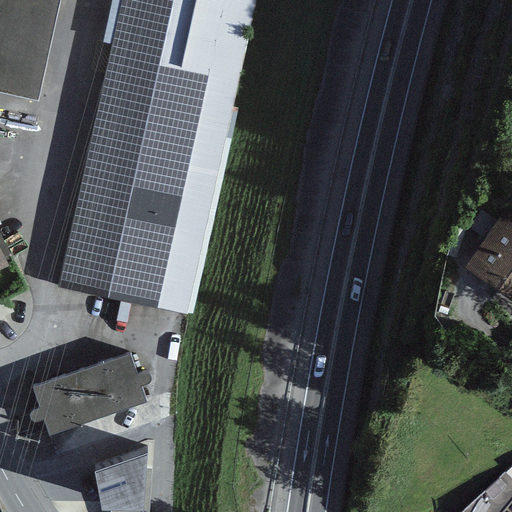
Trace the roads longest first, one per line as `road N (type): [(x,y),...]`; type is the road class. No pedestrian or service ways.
road 1 (trunk): [(402,0),(329,305),(294,511)]
road 2 (trunk): [(318,511),(359,270),(422,0)]
